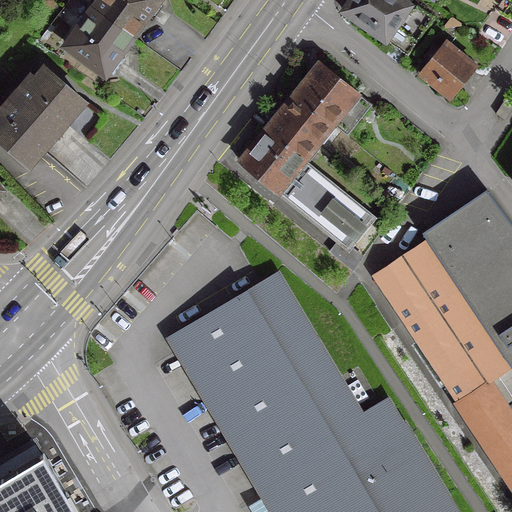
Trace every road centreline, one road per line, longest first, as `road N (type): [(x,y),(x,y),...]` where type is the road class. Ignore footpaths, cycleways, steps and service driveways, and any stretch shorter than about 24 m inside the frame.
road 1 (tertiary): [(18,343),(106,252),(283,0)]
road 2 (residential): [(511,76),(464,134),(301,0)]
road 3 (residential): [(18,343),(115,511)]
